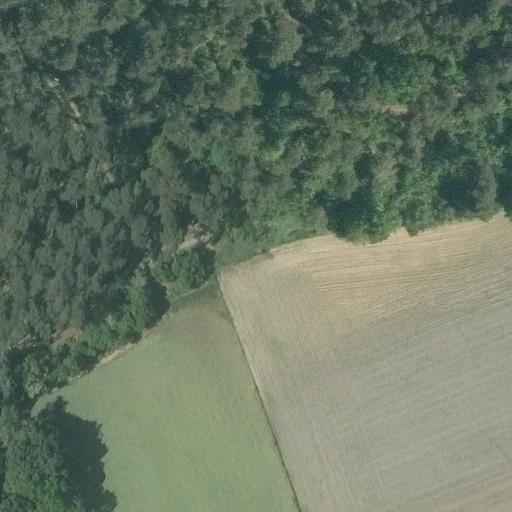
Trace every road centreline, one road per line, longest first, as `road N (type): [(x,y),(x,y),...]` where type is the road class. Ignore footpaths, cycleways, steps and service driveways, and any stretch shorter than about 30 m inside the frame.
road 1 (track): [(0,384),(81,324),(97,300),(142,265),(383,109),(511,10)]
road 2 (track): [(3,0),(93,142),(156,308)]
